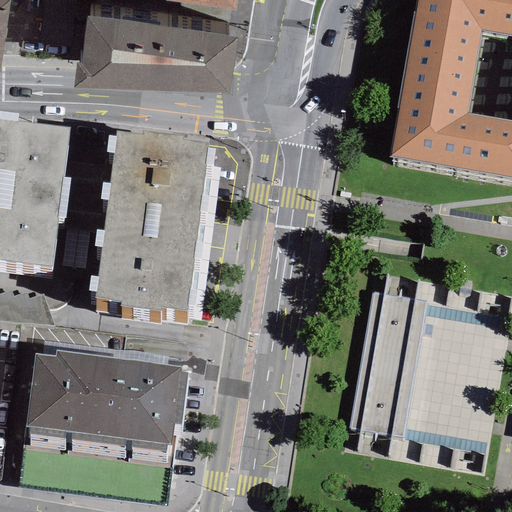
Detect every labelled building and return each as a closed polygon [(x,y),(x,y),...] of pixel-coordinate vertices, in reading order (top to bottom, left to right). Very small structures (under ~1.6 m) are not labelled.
[(0,0),(0,70),(8,0),(0,0)] [(47,0),(47,34),(74,35),(74,0),(47,0)] [(511,201),(511,6),(479,0),(422,0),(387,180),(511,201)] [(160,25),(88,14),(80,60),(75,60),(73,85),(149,87),(160,25)] [(236,36),(160,25),(149,87),(228,91),(236,36)] [(69,189),(63,188),(69,138),(15,131),(16,123),(0,121),(0,271),(51,278),(58,228),(64,229),(69,189)] [(207,158),(181,155),(181,151),(141,146),(140,150),(115,147),(115,151),(107,150),(105,168),(113,169),(109,198),(101,197),(99,214),(107,215),(103,246),(95,245),(92,262),(101,263),(97,292),(89,291),(87,306),(96,307),(94,316),(119,319),(118,321),(159,327),(160,324),(186,328),(187,319),(201,321),(219,183),(211,183),(213,163),(207,163),(207,158)] [(511,358),(511,285),(378,265),(348,455),(494,477),(511,358)] [(171,457),(174,436),(181,437),(187,385),(181,384),(181,379),(56,364),(55,369),(34,366),(25,439),(29,439),(28,447),(63,452),(64,444),(72,444),(71,452),(124,459),(125,451),(132,452),(131,460),(166,464),(167,456),(171,457)]
